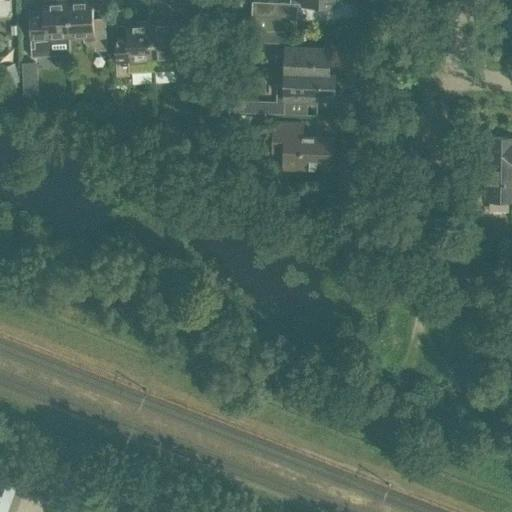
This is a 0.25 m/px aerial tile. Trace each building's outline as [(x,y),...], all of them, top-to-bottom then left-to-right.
[(0,0),(0,14),(12,13),(10,0),(0,0)] [(67,0),(43,0),(44,14),(29,15),(31,56),(71,54),(70,38),(69,38),(67,0)] [(94,22),(92,0),(67,0),(69,38),(70,38),(83,37),(84,41),(91,47),(95,47),(95,50),(107,49),(106,21),(94,22)] [(253,1),(252,15),(297,16),(297,3),(290,2),(253,1)] [(175,19),(149,21),(152,71),(174,70),(178,69),(178,72),(194,71),(193,62),(196,62),(195,29),(176,30),(175,19)] [(116,75),(129,75),(129,72),(152,71),(149,21),(126,22),(127,47),(115,47),(116,75)] [(290,43),(291,30),(250,28),(249,41),(290,43)] [(336,73),(336,72),(329,72),(330,47),(286,45),(285,71),(336,73)] [(36,61),(21,62),(22,94),(37,93),(36,61)] [(14,66),(0,70),(0,72),(5,87),(19,82),(14,66)] [(277,100),(222,98),(222,110),(284,113),(285,97),(335,99),(336,73),(285,71),(285,82),(278,81),(277,100)] [(206,98),(206,110),(219,110),(219,98),(206,98)] [(332,168),(334,136),(302,135),(302,122),(274,121),(273,149),(285,150),(285,166),(332,168)] [(466,131),(466,139),(478,139),(478,131),(466,131)] [(511,136),(488,136),(487,199),(511,199),(511,136)] [(49,483),(52,472),(40,468),(36,478),(49,483)] [(5,511),(17,480),(0,474),(0,511),(5,511)]
